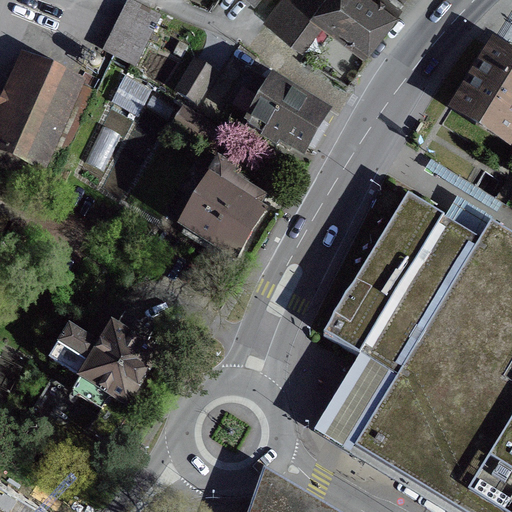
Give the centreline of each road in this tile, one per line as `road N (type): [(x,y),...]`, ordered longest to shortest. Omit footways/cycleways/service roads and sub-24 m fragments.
road 1 (primary): [(470,0),(324,193),(243,388)]
road 2 (primary): [(191,458),(226,479),(264,465),(276,441),(273,414),(243,388)]
